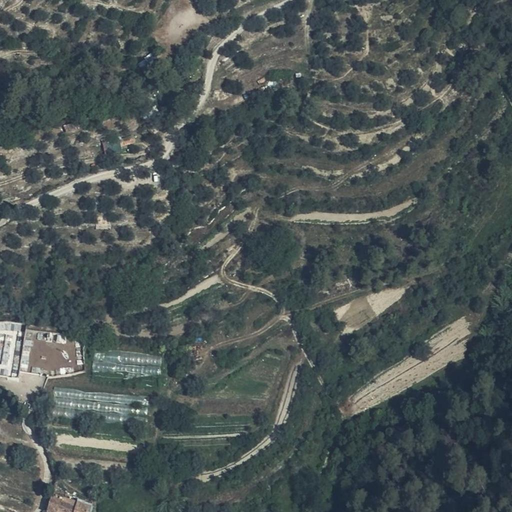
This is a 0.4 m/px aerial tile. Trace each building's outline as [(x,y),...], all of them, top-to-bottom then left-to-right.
[(124,143),(138,138),(136,131),(122,136),(124,143)] [(112,148),(119,146),(116,137),(110,139),(112,148)] [(42,167),(56,164),(55,158),(41,162),(42,167)] [(0,362),(1,363),(1,360),(13,360),(13,336),(1,336),(0,336),(0,362)] [(111,369),(111,351),(94,352),(95,370),(111,369)] [(71,495),(61,490),(54,502),(46,504),(41,509),(47,511),(93,511),(96,505),(88,501),(89,498),(74,490),(71,495)]
